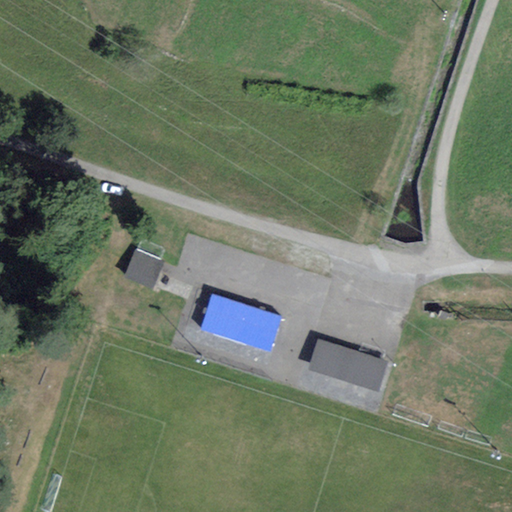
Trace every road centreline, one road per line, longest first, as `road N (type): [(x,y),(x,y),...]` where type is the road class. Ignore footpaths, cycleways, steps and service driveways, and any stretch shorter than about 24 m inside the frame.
road 1 (unclassified): [(0,141),(374,267),(445,267)]
road 2 (unclassified): [(491,0),(445,135),(435,203),(445,267)]
